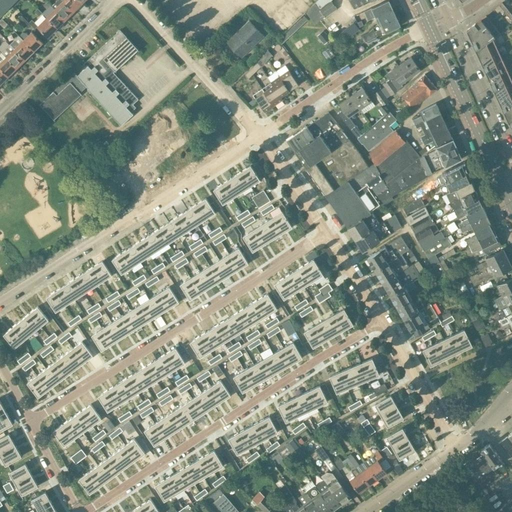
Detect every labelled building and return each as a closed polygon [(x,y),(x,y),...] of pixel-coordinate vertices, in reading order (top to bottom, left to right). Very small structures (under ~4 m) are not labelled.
[(0,0),(0,15),(15,0),(0,0)] [(57,0),(52,5),(55,8),(66,19),(74,11),(64,0),(63,0),(57,0)] [(63,0),(64,0),(74,11),(83,2),(80,0),(63,0)] [(162,0),(174,12),(179,7),(186,14),(184,16),(188,20),(205,4),(201,0),(162,0)] [(319,0),(316,3),(320,8),(331,1),(331,0),(319,0)] [(375,16),(392,8),(388,0),(386,0),(371,7),(375,16)] [(331,1),(320,8),(316,3),(307,12),(315,23),(337,8),(331,1)] [(499,5),(506,13),(509,11),(502,2),(499,5)] [(47,17),(57,28),(66,19),(55,8),(47,17)] [(375,16),(379,24),(396,16),(392,8),(375,16)] [(19,18),(27,27),(30,24),(29,22),(22,15),(19,18)] [(278,40),(282,44),(308,20),(304,15),(278,40)] [(467,30),(472,40),(493,23),(486,15),(467,30)] [(400,25),(396,16),(379,24),(381,28),(375,31),(373,28),(368,32),(361,35),(364,42),(400,25)] [(29,22),(30,24),(35,28),(37,26),(48,37),(57,28),(47,17),(38,26),(32,19),(29,22)] [(249,20),(227,41),(242,57),(264,35),(249,20)] [(347,39),(360,29),(355,22),(342,31),(347,39)] [(493,37),(493,38),(500,32),(493,23),(472,40),(477,50),(493,37)] [(127,36),(120,29),(86,62),(83,59),(83,60),(88,65),(78,75),(75,72),(40,104),(54,119),(82,94),(81,92),(85,88),(121,126),(134,114),(132,111),(135,108),(132,105),(139,99),(114,72),(139,49),(127,36)] [(321,40),(324,44),(331,38),(323,30),(318,34),(322,39),(321,40)] [(19,36),(23,40),(33,51),(43,42),(32,31),(28,35),(26,32),(23,32),(19,36)] [(10,43),(25,59),(33,51),(23,40),(19,36),(18,35),(10,43)] [(498,48),(493,38),(493,37),(477,50),(481,60),(498,48)] [(1,52),(6,56),(16,67),(25,59),(10,43),(1,52)] [(486,70),(502,58),(498,48),(481,60),(486,70)] [(263,53),(265,55),(268,59),(273,55),(267,49),(263,53)] [(0,67),(8,76),(16,67),(6,56),(1,52),(0,52),(0,67)] [(511,63),(505,55),(502,58),(486,70),(490,80),(507,68),(511,64),(511,63)] [(402,83),(420,69),(411,56),(386,74),(390,79),(398,90),(404,85),(402,83)] [(245,57),(239,63),(245,69),(251,63),(245,57)] [(261,66),(257,63),(250,70),(253,74),(261,66)] [(277,70),(281,75),(253,94),(265,112),(283,99),(281,96),(299,84),(286,64),(277,70)] [(490,80),(495,91),(511,78),(507,68),(490,80)] [(253,74),(250,70),(245,74),(249,78),(253,74)] [(418,80),(402,94),(414,108),(430,94),(437,88),(425,74),(418,80)] [(500,101),(511,91),(511,78),(495,91),(500,101)] [(385,86),(381,89),(387,97),(391,95),(398,90),(390,79),(383,84),(385,86)] [(363,87),(352,95),(360,107),(371,100),(363,87)] [(382,105),(389,100),(387,97),(381,89),(380,89),(374,93),(382,105)] [(511,105),(511,91),(500,101),(504,111),(511,105)] [(348,116),(360,107),(352,95),(340,103),(348,116)] [(413,119),(415,123),(440,111),(436,102),(420,110),(421,115),(413,119)] [(384,115),(390,111),(384,104),(379,109),(384,115)] [(324,115),(331,125),(337,122),(328,111),(324,115)] [(362,133),(357,138),(362,144),(363,143),(369,150),(394,130),(390,126),(397,119),(390,111),(384,115),(362,133)] [(422,130),(444,120),(440,111),(415,123),(417,127),(420,126),(422,130)] [(326,129),(331,125),(324,115),(318,118),(326,129)] [(313,122),(320,133),(326,129),(318,118),(313,122)] [(362,133),(352,120),(347,125),(357,138),(362,133)] [(448,128),(444,120),(422,130),(424,133),(420,135),(422,140),(448,128)] [(295,150),(296,150),(320,133),(313,122),(307,126),(307,125),(288,138),(295,149),(294,149),(295,150)] [(296,150),(307,166),(349,137),(337,122),(331,125),(326,129),(320,133),(296,150)] [(433,140),(435,144),(452,137),(448,128),(422,140),(424,144),(433,140)] [(395,130),(369,152),(375,163),(378,169),(380,172),(385,182),(418,157),(413,150),(407,154),(402,148),(407,144),(395,130)] [(349,137),(307,166),(317,180),(326,193),(349,180),(370,167),(359,150),(349,137)] [(461,158),(452,137),(435,144),(430,147),(427,149),(421,155),(418,157),(385,182),(391,194),(416,182),(440,169),(461,158)] [(106,154),(112,148),(107,142),(100,148),(106,154)] [(418,152),(421,155),(427,149),(426,146),(424,146),(418,152)] [(349,180),(326,193),(348,227),(373,211),(393,198),(391,194),(385,182),(380,172),(378,169),(375,163),(370,167),(349,180)] [(464,164),(447,172),(450,176),(451,180),(468,173),(464,164)] [(251,165),(242,171),(251,185),(260,179),(256,173),(256,172),(255,172),(251,165)] [(242,171),(232,177),(242,191),(251,185),(242,171)] [(451,180),(440,186),(444,194),(446,193),(472,181),(468,173),(451,180)] [(232,177),(223,183),(233,197),(242,191),(232,177)] [(444,194),(442,195),(447,204),(450,202),(459,197),(475,190),(472,181),(446,193),(444,194)] [(223,183),(214,189),(223,203),(233,197),(223,183)] [(263,190),(258,193),(264,204),(270,201),(263,190)] [(459,197),(450,202),(454,209),(456,208),(479,198),(475,190),(459,197)] [(258,193),(252,197),(259,208),(264,204),(258,193)] [(206,198),(197,204),(206,218),(215,212),(206,198)] [(403,208),(407,214),(424,204),(420,198),(403,208)] [(479,198),(456,208),(454,209),(458,218),(483,206),(479,198)] [(197,204),(187,210),(197,224),(206,218),(197,204)] [(429,214),(424,205),(405,217),(410,225),(429,214)] [(468,218),(458,223),(460,227),(465,225),(487,214),(483,206),(466,214),(468,218)] [(187,210),(178,216),(188,230),(197,224),(187,210)] [(283,211),(273,217),(282,232),(292,226),(287,219),(288,218),(287,217),(286,217),(283,211)] [(348,227),(356,239),(380,223),(373,211),(348,227)] [(385,220),(380,223),(356,239),(363,250),(402,227),(395,214),(385,221),(385,220)] [(429,225),(434,222),(429,214),(410,225),(415,233),(429,225)] [(487,214),(465,225),(460,227),(462,231),(473,226),(475,230),(491,222),(487,214)] [(178,216),(169,222),(178,236),(188,230),(178,216)] [(273,217),(263,223),(272,238),(282,232),(273,217)] [(169,222),(159,228),(169,242),(178,236),(169,222)] [(429,225),(415,233),(419,242),(420,242),(433,233),(434,233),(439,230),(434,222),(429,225)] [(478,238),(495,230),(491,222),(475,230),(477,234),(466,239),(468,244),(469,244),(479,239),(478,238)] [(263,223),(253,229),(263,244),(272,238),(263,223)] [(234,227),(227,231),(232,239),(238,235),(234,227)] [(159,228),(150,234),(159,248),(169,242),(159,228)] [(253,229),(244,235),(253,250),(263,244),(253,229)] [(479,256),(502,245),(499,239),(495,230),(478,238),(479,239),(469,244),(472,252),(477,250),(479,256)] [(420,242),(419,242),(424,250),(445,237),(441,231),(435,235),(433,233),(420,242)] [(198,232),(192,236),(195,241),(202,237),(198,232)] [(150,234),(140,240),(150,255),(159,248),(150,234)] [(367,256),(376,270),(388,262),(398,256),(409,249),(401,236),(388,243),(392,249),(388,251),(385,246),(367,256)] [(428,259),(435,254),(452,244),(447,236),(445,237),(424,250),(423,250),(428,259)] [(140,240),(131,247),(140,261),(150,255),(140,240)] [(131,247),(122,252),(131,267),(140,261),(131,247)] [(239,247),(229,253),(239,269),(248,263),(239,247)] [(482,262),(478,265),(480,271),(470,276),(473,284),(487,278),(488,278),(490,280),(496,277),(495,275),(511,266),(511,265),(504,249),(486,257),(487,259),(482,261),(482,262)] [(122,252),(113,259),(122,273),(131,267),(122,252)] [(229,253),(220,259),(229,275),(239,269),(229,253)] [(435,254),(428,259),(432,266),(440,262),(446,258),(444,254),(438,258),(435,254)] [(398,256),(388,262),(376,270),(383,282),(396,274),(409,266),(407,263),(403,265),(398,256)] [(220,259),(210,265),(219,281),(229,275),(220,259)] [(314,259),(304,265),(314,280),(323,274),(319,268),(320,268),(319,266),(318,266),(314,259)] [(103,260),(93,266),(103,280),(112,274),(103,260)] [(440,262),(432,266),(437,276),(445,271),(440,262)] [(409,266),(396,274),(383,282),(390,293),(405,285),(420,277),(413,264),(409,266)] [(210,265),(200,272),(210,287),(219,281),(210,265)] [(304,265),(294,271),(304,286),(314,280),(304,265)] [(93,266),(84,272),(93,286),(103,280),(93,266)] [(294,271),(285,277),(294,292),(304,286),(294,271)] [(84,272),(75,278),(84,292),(93,286),(84,272)] [(200,272),(191,278),(200,293),(210,287),(200,272)] [(285,277),(275,283),(284,298),(294,292),(285,277)] [(74,279),(66,284),(75,298),(84,292),(75,278),(74,279)] [(191,278),(181,284),(190,299),(200,293),(191,278)] [(511,278),(497,285),(500,290),(502,295),(511,289),(511,278)] [(413,281),(405,285),(390,293),(397,306),(413,297),(409,291),(416,287),(413,281)] [(329,283),(319,289),(321,292),(323,295),(328,292),(333,289),(329,283)] [(66,284),(56,290),(66,304),(75,298),(66,284)] [(170,286),(160,292),(169,307),(179,301),(170,286)] [(507,304),(511,301),(511,289),(502,295),(504,299),(507,304)] [(56,290),(47,296),(56,310),(66,304),(56,290)] [(160,292),(150,298),(160,313),(169,307),(160,292)] [(268,293),(258,299),(267,314),(277,308),(268,293)] [(405,318),(420,309),(413,297),(397,306),(405,318)] [(150,298),(141,304),(150,319),(160,313),(150,298)] [(258,299),(248,305),(258,320),(267,314),(258,299)] [(511,301),(507,304),(501,307),(503,312),(499,314),(501,318),(511,312),(511,301)] [(430,303),(420,309),(405,318),(411,330),(412,330),(416,336),(440,321),(430,303)] [(141,304),(131,310),(140,325),(150,319),(141,304)] [(248,305),(239,311),(248,326),(258,320),(248,305)] [(38,306),(29,313),(40,326),(49,319),(38,306)] [(344,308),(334,314),(343,329),(353,324),(349,316),(348,314),(344,308)] [(131,310),(121,316),(131,331),(140,325),(131,310)] [(471,310),(467,312),(472,321),(476,319),(471,310)] [(239,311),(229,317),(239,332),(248,326),(239,311)] [(449,311),(442,315),(445,319),(446,318),(452,315),(449,311)] [(511,312),(501,318),(499,319),(502,324),(509,321),(511,326),(511,325),(511,312)] [(29,313),(21,320),(32,333),(40,326),(29,313)] [(334,314),(324,320),(333,335),(343,329),(334,314)] [(121,316),(112,322),(121,337),(131,331),(121,316)] [(229,317),(220,323),(229,338),(239,332),(229,317)] [(480,318),(473,321),(477,330),(484,327),(480,318)] [(284,322),(282,323),(288,335),(295,332),(289,319),(284,322)] [(21,320),(13,327),(23,340),(32,333),(21,320)] [(324,320),(315,325),(323,341),(333,335),(324,320)] [(112,322),(102,328),(111,343),(121,337),(112,322)] [(220,323),(210,329),(219,344),(229,338),(220,323)] [(315,325),(305,331),(313,347),(323,341),(315,325)] [(13,327),(4,334),(9,340),(10,341),(15,347),(23,340),(13,327)] [(102,328),(92,334),(102,349),(111,343),(102,328)] [(210,329),(200,335),(210,350),(219,344),(210,329)] [(464,329),(454,334),(462,350),(472,345),(464,329)] [(69,331),(64,335),(67,339),(72,335),(69,331)] [(454,334),(444,339),(452,355),(462,350),(454,334)] [(491,344),(487,334),(480,337),(485,347),(491,344)] [(64,335),(58,339),(61,343),(67,339),(64,335)] [(200,335),(191,341),(200,356),(210,350),(200,335)] [(444,339),(434,344),(441,360),(452,355),(444,339)] [(82,341),(73,347),(84,362),(93,355),(82,341)] [(293,342),(284,347),(292,363),(302,357),(293,342)] [(434,344),(423,349),(426,355),(427,357),(431,365),(441,360),(434,344)] [(51,345),(46,349),(49,353),(54,349),(51,345)] [(73,347),(64,354),(75,369),(84,362),(73,347)] [(176,347),(166,353),(175,368),(185,362),(176,347)] [(284,347),(274,353),(283,369),(292,363),(284,347)] [(46,349),(40,353),(43,357),(49,353),(46,349)] [(28,352),(23,356),(26,360),(31,356),(28,352)] [(166,353),(156,359),(166,374),(175,368),(166,353)] [(274,353),(264,359),(273,374),(283,369),(274,353)] [(64,354),(55,361),(66,375),(75,369),(64,354)] [(23,356),(18,360),(20,364),(26,360),(23,356)] [(33,358),(28,363),(31,366),(36,362),(33,358)] [(372,358),(362,362),(369,379),(379,374),(376,368),(377,368),(376,366),(372,358)] [(156,359),(147,365),(156,380),(166,374),(156,359)] [(264,359),(254,364),(263,380),(273,374),(264,359)] [(55,361),(46,368),(57,382),(66,375),(55,361)] [(195,362),(190,366),(197,377),(202,373),(195,362)] [(362,362),(351,367),(358,383),(369,379),(362,362)] [(28,363),(22,367),(25,371),(31,366),(28,363)] [(254,364),(244,370),(253,385),(263,380),(254,364)] [(147,365),(137,371),(147,386),(156,380),(147,365)] [(218,365),(213,368),(218,377),(224,374),(218,365)] [(351,367),(341,371),(348,388),(358,383),(351,367)] [(46,368),(37,375),(48,389),(57,382),(46,368)] [(244,370),(234,375),(243,391),(253,385),(244,370)] [(137,371),(128,377),(137,392),(147,386),(137,371)] [(341,371),(330,376),(337,392),(348,388),(341,371)] [(37,375),(28,382),(32,387),(32,388),(33,389),(39,396),(48,389),(37,375)] [(128,377),(118,383),(127,398),(137,392),(128,377)] [(221,380),(211,386),(221,401),(231,394),(221,380)] [(118,383),(108,389),(118,404),(127,398),(118,383)] [(384,383),(373,389),(374,391),(377,396),(388,389),(384,383)] [(320,385),(310,390),(317,406),(328,401),(320,385)] [(211,386),(202,392),(212,407),(221,401),(211,386)] [(108,389),(99,395),(108,410),(118,404),(108,389)] [(310,390),(299,395),(307,411),(317,406),(310,390)] [(202,392),(192,398),(202,413),(212,407),(202,392)] [(299,395),(289,400),(297,416),(307,411),(299,395)] [(391,395),(375,403),(382,415),(397,406),(391,395)] [(192,398),(183,404),(193,419),(202,413),(192,398)] [(289,400),(279,405),(286,421),(297,416),(289,400)] [(91,403),(82,410),(92,425),(102,418),(91,403)] [(183,404),(173,411),(183,426),(193,419),(183,404)] [(397,406),(382,415),(388,426),(404,417),(397,406)] [(82,410),(73,417),(83,431),(92,425),(82,410)] [(6,411),(0,414),(0,430),(13,423),(6,411)] [(173,411),(164,417),(174,432),(183,426),(173,411)] [(138,415),(132,418),(137,425),(142,421),(138,415)] [(270,416),(259,421),(268,437),(278,432),(270,416)] [(73,417),(63,423),(74,438),(83,431),(73,417)] [(164,417),(154,423),(164,438),(174,432),(164,417)] [(367,418),(361,422),(364,427),(370,423),(370,422),(367,418)] [(110,419),(104,424),(109,430),(115,426),(110,419)] [(120,426),(115,430),(118,434),(125,429),(129,434),(136,430),(130,420),(120,426)] [(259,421),(249,427),(258,442),(268,437),(259,421)] [(335,431),(342,426),(338,421),(332,426),(335,431)] [(63,423),(54,430),(59,437),(59,438),(60,439),(64,445),(74,438),(63,423)] [(154,423),(145,429),(155,444),(164,438),(154,423)] [(364,427),(366,429),(368,432),(374,428),(370,423),(364,427)] [(249,427),(239,432),(248,448),(258,442),(249,427)] [(403,427),(387,436),(394,447),(409,438),(403,427)] [(103,429),(98,433),(101,437),(106,433),(103,429)] [(370,435),(368,432),(366,429),(362,432),(366,438),(370,435)] [(115,430),(109,435),(112,439),(118,434),(115,430)] [(239,432),(229,437),(238,453),(248,448),(239,432)] [(0,438),(0,452),(2,452),(15,444),(9,433),(0,438)] [(98,433),(93,437),(96,441),(101,437),(98,433)] [(135,438),(125,444),(136,459),(145,452),(135,438)] [(409,438),(394,447),(400,458),(406,455),(408,454),(415,450),(409,438)] [(301,450),(293,439),(286,444),(290,449),(294,456),(301,450)] [(102,440),(97,444),(100,448),(105,444),(102,440)] [(490,443),(481,449),(484,453),(480,456),(490,470),(494,467),(500,463),(505,469),(507,468),(490,443)] [(2,452),(0,452),(0,453),(6,464),(22,456),(15,444),(2,452)] [(97,444),(91,448),(94,452),(100,448),(97,444)] [(125,444),(116,451),(127,466),(136,459),(125,444)] [(290,449),(286,444),(278,450),(281,455),(290,449)] [(321,446),(315,450),(323,461),(329,457),(321,446)] [(214,450),(205,455),(214,471),(223,465),(214,450)] [(375,456),(366,462),(377,479),(387,472),(380,462),(384,459),(378,450),(373,453),(375,456)] [(397,461),(389,450),(383,454),(391,465),(397,461)] [(116,451),(107,458),(118,472),(127,466),(116,451)] [(268,456),(272,460),(278,456),(275,451),(268,456)] [(205,455),(195,461),(204,477),(214,471),(205,455)] [(353,456),(349,459),(368,485),(377,479),(366,462),(360,467),(353,456)] [(477,479),(490,470),(480,456),(467,465),(477,479)] [(340,457),(335,461),(340,469),(346,465),(340,457)] [(107,458),(98,465),(108,479),(118,472),(107,458)] [(359,492),(364,488),(368,485),(349,459),(345,462),(355,475),(349,479),(359,492)] [(195,461),(185,467),(194,482),(204,477),(195,461)] [(12,470),(10,471),(16,483),(19,481),(32,474),(25,463),(12,470)] [(98,465),(89,471),(99,486),(108,479),(98,465)] [(185,467),(175,473),(184,488),(194,482),(185,467)] [(89,471),(80,478),(84,484),(83,484),(84,486),(85,485),(90,492),(99,486),(89,471)] [(321,475),(324,479),(342,504),(351,498),(338,480),(334,482),(327,471),(321,475)] [(175,473),(165,479),(174,494),(184,488),(175,473)] [(19,481),(16,483),(22,494),(38,485),(32,474),(19,481)] [(165,479),(156,485),(165,500),(174,494),(165,479)] [(218,479),(212,483),(215,487),(221,483),(218,479)] [(324,479),(315,485),(333,510),(342,504),(324,479)] [(289,503),(295,511),(308,511),(303,504),(299,507),(295,502),(297,501),(285,485),(279,489),(283,495),(289,503)] [(315,485),(307,491),(321,511),(330,511),(333,510),(315,485)] [(46,491),(33,498),(40,511),(52,504),(46,491)] [(308,511),(321,511),(307,491),(298,497),(303,504),(308,511)] [(217,511),(238,511),(239,511),(223,493),(210,504),(217,511)] [(295,511),(289,503),(283,495),(277,499),(284,509),(285,508),(287,511),(295,511)] [(279,511),(264,497),(257,505),(264,511),(279,511)] [(160,511),(151,498),(141,505),(146,511),(160,511)] [(511,511),(511,500),(496,511),(511,511)]
